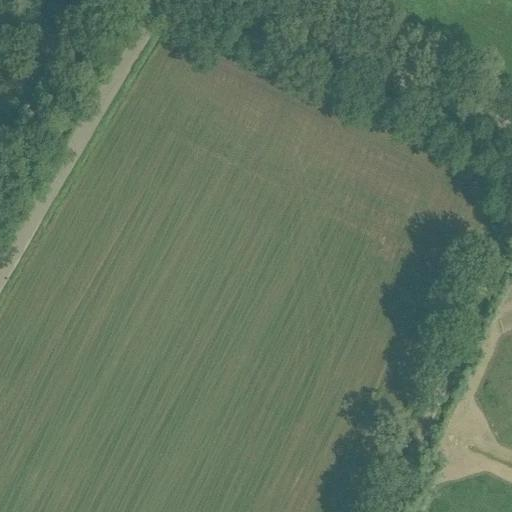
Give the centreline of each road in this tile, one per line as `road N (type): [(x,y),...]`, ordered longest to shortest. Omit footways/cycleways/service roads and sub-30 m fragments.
road 1 (track): [(382,511),(511,211)]
road 2 (unclassified): [(0,267),(154,0)]
road 3 (unclassified): [(245,0),(511,130)]
